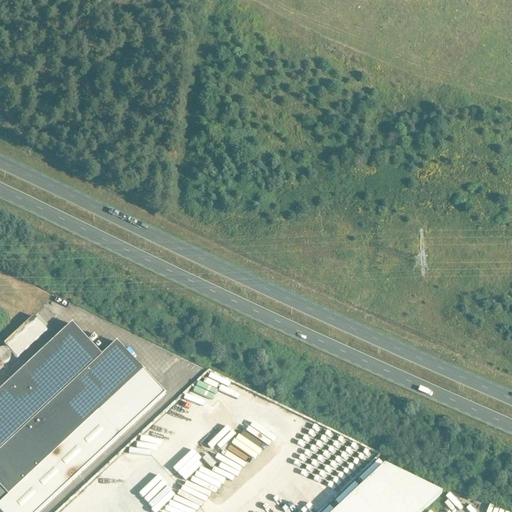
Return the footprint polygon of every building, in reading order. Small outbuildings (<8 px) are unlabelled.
[(34,317),(4,345),(17,359),(47,331),(34,317)] [(0,511),(39,511),(165,395),(116,343),(102,356),(72,324),(0,391),(0,511)] [(218,403),(204,416),(232,448),(217,462),(220,464),(212,472),(213,473),(206,479),(213,486),(228,473),(226,471),(240,457),(236,453),(244,445),(233,433),(221,420),(228,413),(218,403)] [(207,455),(203,459),(211,469),(216,464),(207,455)] [(422,511),(441,495),(384,467),(335,511),(422,511)]
